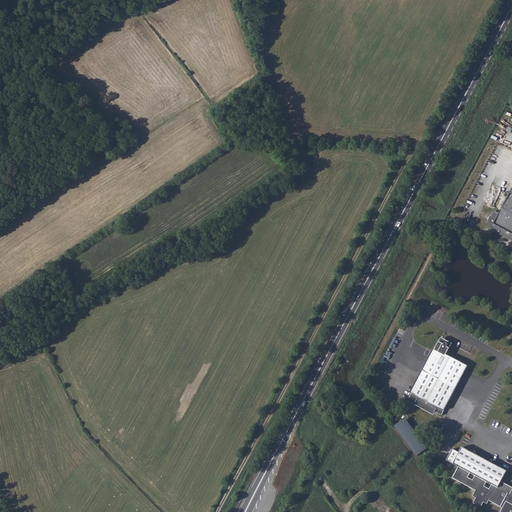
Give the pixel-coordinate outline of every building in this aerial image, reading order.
[(511,188),(511,190),(511,191),(511,194),(509,193),(506,191),(504,196),(507,197),(499,213),(494,211),(491,215),(487,221),(488,222),(485,227),(511,240),(511,188)] [(453,342),(441,336),(409,396),(416,399),(415,400),(435,411),(436,410),(442,414),(469,365),(446,353),(453,342)] [(394,425),(415,456),(427,448),(406,417),(394,425)] [(444,462),(448,464),(456,469),(450,480),(473,493),(470,499),(474,501),(472,504),(479,508),(481,505),(485,507),(488,501),(501,508),(498,511),(511,511),(511,491),(498,484),(505,472),(489,464),(491,461),(489,460),(487,463),(473,455),(474,452),(473,451),(471,454),(466,451),(461,448),(457,454),(451,450),(444,462)] [(510,467),(511,462),(511,457),(507,455),(503,464),(510,467)]
